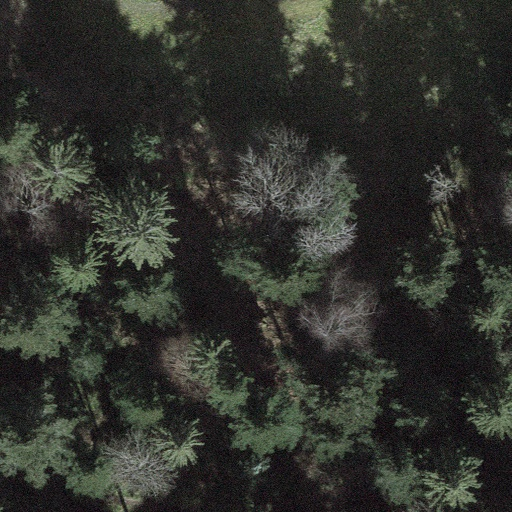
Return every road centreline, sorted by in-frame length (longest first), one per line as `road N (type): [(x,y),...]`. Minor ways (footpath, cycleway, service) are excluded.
road 1 (track): [(258,511),(511,446)]
road 2 (track): [(0,439),(97,499),(153,511)]
